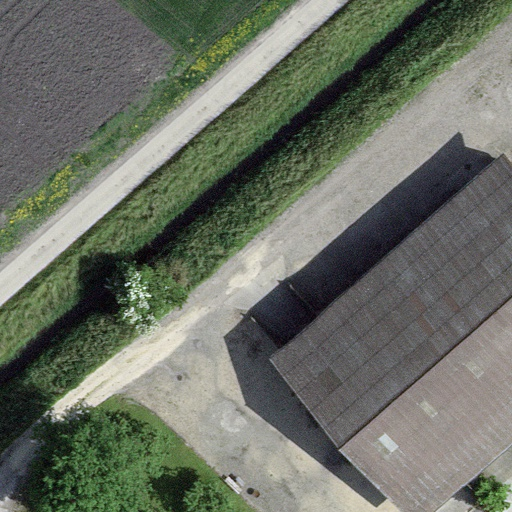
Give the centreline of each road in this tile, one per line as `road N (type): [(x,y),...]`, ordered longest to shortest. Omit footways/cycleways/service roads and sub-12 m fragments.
road 1 (track): [(511,36),(0,499)]
road 2 (track): [(312,0),(0,268)]
